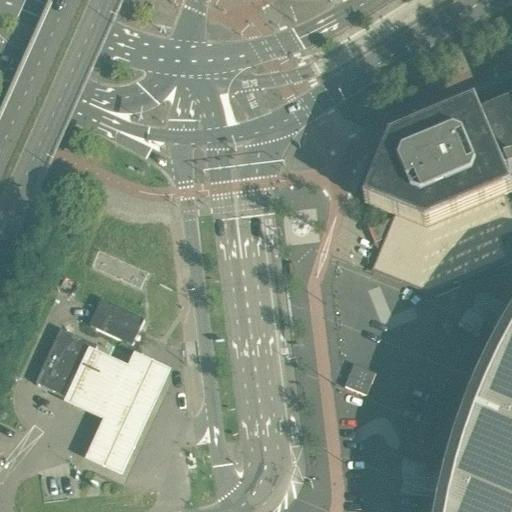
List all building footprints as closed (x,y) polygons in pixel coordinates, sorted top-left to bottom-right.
[(511,511),(511,100),(479,114),(476,108),(390,144),(365,206),(394,217),(393,220),(381,226),(386,238),(372,272),(427,294),(458,281),(458,282),(508,261),(500,241),(511,236),(511,215),(508,206),(505,198),(511,194),(511,193),(501,167),(511,161),(511,332),(511,333),(505,345),(498,358),(492,371),(485,384),(480,397),(474,410),(469,423),(464,436),(459,450),(455,464),(451,477),(447,491),(444,505),(442,511),(511,511)] [(511,314),(480,296),(469,316),(505,337),(511,324),(511,314)] [(103,299),(91,326),(134,346),(147,319),(103,299)] [(129,478),(171,368),(135,354),(131,365),(89,350),(92,341),(60,329),(37,390),(105,416),(88,462),(129,478)] [(348,384),(361,389),(365,377),(353,372),(348,384)] [(406,472),(404,493),(443,498),(446,476),(406,472)]
